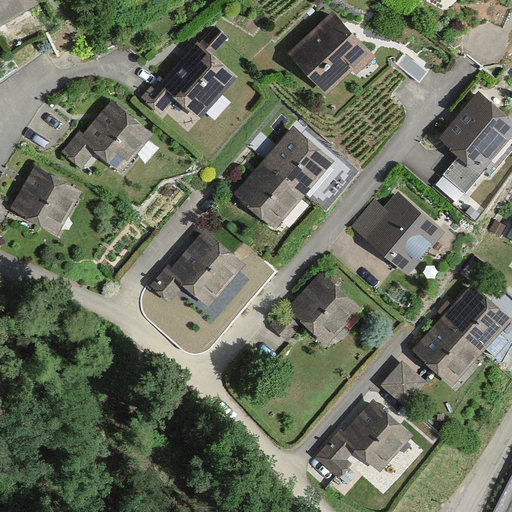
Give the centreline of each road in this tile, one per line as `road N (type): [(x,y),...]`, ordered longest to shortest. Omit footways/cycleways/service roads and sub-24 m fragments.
road 1 (residential): [(466,68),(206,381)]
road 2 (residential): [(206,381),(121,311),(0,254)]
road 3 (residential): [(333,511),(206,381)]
